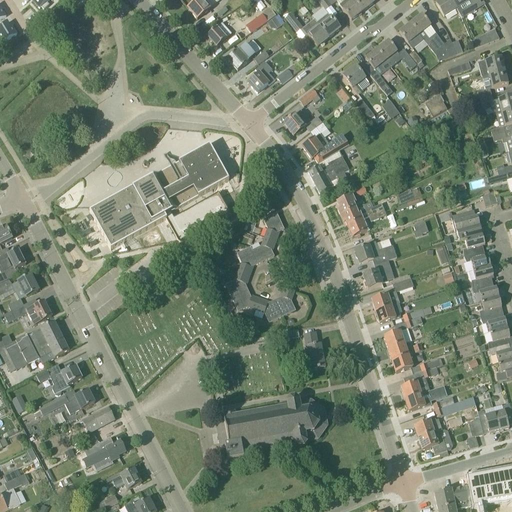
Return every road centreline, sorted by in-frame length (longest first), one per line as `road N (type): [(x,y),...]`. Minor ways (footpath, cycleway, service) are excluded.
road 1 (residential): [(180,511),(17,206)]
road 2 (residential): [(403,481),(320,250)]
road 3 (residential): [(248,124),(410,0)]
road 4 (residential): [(248,124),(137,0)]
road 5 (residential): [(320,250),(267,145),(248,124)]
